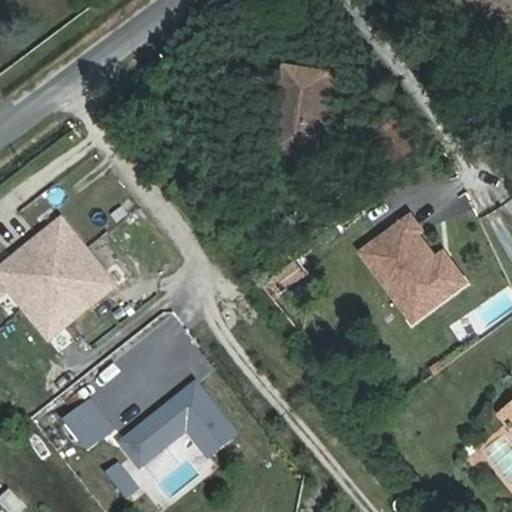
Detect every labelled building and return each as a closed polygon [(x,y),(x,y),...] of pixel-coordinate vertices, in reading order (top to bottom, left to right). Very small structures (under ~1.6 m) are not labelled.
[(347,135),(353,100),(345,98),(346,82),(288,74),(276,151),(324,158),(328,132),(347,135)] [(395,162),(432,131),(399,92),(361,123),(395,162)] [(408,229),(420,219),(409,205),(363,241),(415,309),(461,273),(439,245),(428,254),(408,229)] [(106,278),(54,215),(0,259),(0,276),(43,329),(106,278)] [(461,273),(466,270),(444,241),(439,245),(461,273)] [(209,400),(190,376),(116,434),(135,459),(181,422),(204,450),(232,428),(209,400)] [(511,403),(503,411),(511,421),(511,403)]
